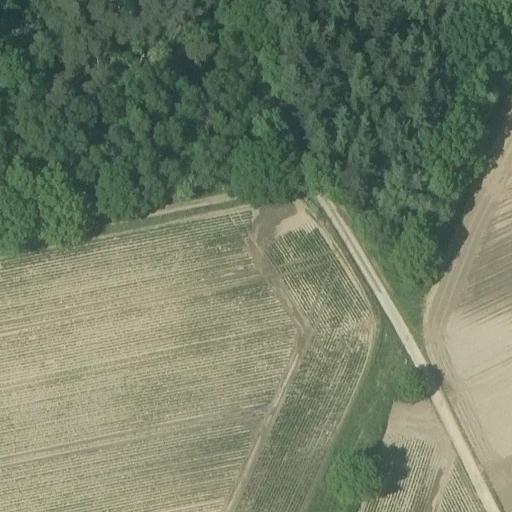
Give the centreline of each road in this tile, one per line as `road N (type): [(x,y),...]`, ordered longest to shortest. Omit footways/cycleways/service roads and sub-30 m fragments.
road 1 (track): [(312,186),(412,355),(491,511)]
road 2 (track): [(312,186),(0,247)]
road 3 (track): [(209,0),(312,186)]
